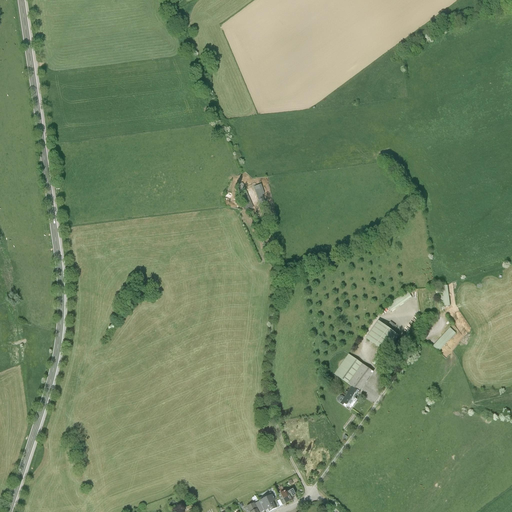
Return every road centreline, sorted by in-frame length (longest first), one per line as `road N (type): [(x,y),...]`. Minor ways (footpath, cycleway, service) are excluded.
road 1 (secondary): [(21,0),(61,288),(56,356),(8,511)]
road 2 (track): [(311,489),(442,315),(379,318),(354,355),(377,369),(365,388)]
road 3 (track): [(311,489),(268,392),(273,244),(247,186)]
